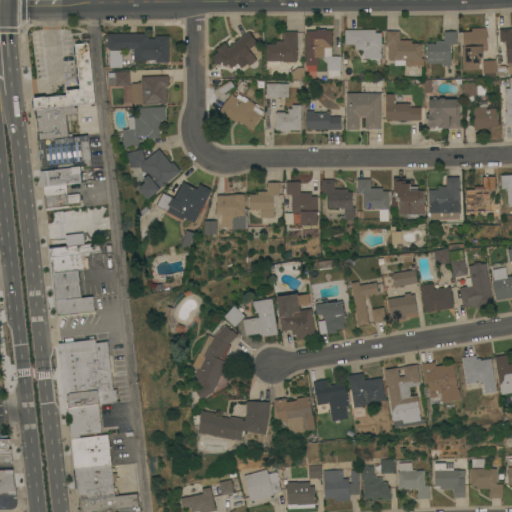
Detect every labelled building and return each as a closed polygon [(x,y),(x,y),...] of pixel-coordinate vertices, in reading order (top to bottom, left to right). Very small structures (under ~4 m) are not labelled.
[(487,28),(488,50),(483,51),(484,58),(481,58),(481,63),(479,63),(479,70),(463,70),(462,47),(463,47),(463,32),(472,31),(472,28),(487,28)] [(319,57),(319,65),(317,65),(317,71),(308,71),(308,65),(306,65),(306,31),(317,31),(317,29),(327,29),(327,31),(332,31),(332,56),(341,56),(341,71),(340,71),(340,75),(343,75),(343,79),(340,79),(340,77),(329,77),(329,71),(328,71),(327,60),(325,57),(319,57)] [(511,29),(511,67),(508,68),(508,63),(507,63),(506,56),(507,56),(506,42),(500,42),(499,29),(511,29)] [(376,30),(376,33),(382,33),(382,59),(380,59),(380,64),(368,64),(368,58),(362,59),(362,53),(364,53),(364,50),(356,50),(356,44),(345,44),(345,30),(376,30)] [(388,46),(387,46),(387,31),(400,31),(400,40),(412,40),(412,43),(422,43),(422,59),(424,59),(424,66),(406,66),(406,65),(395,65),(395,60),(392,60),(392,59),(388,59),(388,46)] [(457,44),(451,44),(451,66),(443,66),(443,63),(427,64),(427,44),(436,44),(436,41),(444,41),(444,32),(457,31),(457,44)] [(298,61),(296,61),(296,62),(283,62),(283,61),(266,61),(266,44),(276,44),(276,41),(284,41),(284,32),(297,32),(298,61)] [(169,63),(156,63),(156,60),(147,60),(147,62),(134,62),(134,49),(108,49),(108,34),(148,33),(148,38),(156,38),(156,36),(169,36),(169,63)] [(249,33),(257,43),(248,50),(250,53),(251,52),(257,60),(249,66),(243,58),(240,61),(242,65),(240,66),(237,63),(232,67),(222,55),(234,46),(233,45),(249,33)] [(35,110),(34,98),(46,96),(46,97),(67,95),(67,90),(80,89),(76,44),(89,43),(95,103),(74,105),(36,110),(35,110)] [(123,50),(123,67),(112,67),(112,71),(104,71),(104,66),(111,66),(110,50),(123,50)] [(496,60),(496,73),(495,73),(495,77),(484,78),(484,73),(483,73),(483,61),(496,60)] [(143,105),(143,103),(133,104),(133,102),(124,103),(124,85),(109,86),(109,72),(130,71),(131,85),(132,85),(132,84),(138,83),(138,82),(142,82),(142,77),(168,75),(169,86),(166,86),(167,104),(143,105)] [(511,77),(507,77),(507,87),(502,87),(504,125),(511,124),(511,77)] [(432,84),(435,84),(435,92),(432,92),(432,93),(424,93),(424,80),(432,79),(432,84)] [(464,83),(486,83),(486,96),(474,97),(474,101),(466,101),(466,96),(464,96),(464,83)] [(266,84),(289,84),(289,97),(266,98),(266,84)] [(382,93),(381,129),(366,129),(366,117),(360,117),(360,129),(346,129),(347,93),(382,93)] [(219,111),(227,100),(232,94),(236,98),(239,94),(243,97),(243,96),(256,104),(255,106),(263,111),(260,115),(261,116),(252,130),(239,121),(237,123),(219,111)] [(391,121),(391,119),(386,119),(386,94),(394,94),(394,104),(410,104),(410,108),(421,108),(421,121),(391,121)] [(460,114),(461,114),(461,128),(442,128),(442,129),(436,129),(436,127),(431,127),(431,126),(426,126),(426,114),(430,114),(429,100),(440,99),(440,98),(445,98),(445,99),(460,99),(460,114)] [(74,105),(74,108),(77,108),(77,113),(66,115),(68,137),(40,140),(36,110),(74,105)] [(301,130),(290,130),(290,131),(280,131),(280,130),(275,130),(276,113),(277,113),(277,112),(285,112),(285,113),(289,113),(289,109),(292,109),(292,105),(301,105),(301,130)] [(166,107),(167,120),(162,120),(162,127),(159,128),(160,138),(148,139),(148,136),(139,136),(139,147),(124,148),(123,129),(129,129),(129,117),(137,116),(137,118),(140,118),(139,108),(166,107)] [(474,129),(473,107),(488,107),(488,109),(497,108),(498,125),(489,125),(489,129),(474,129)] [(306,111),(314,111),(314,113),(326,112),(326,111),(330,111),(330,117),(341,117),(341,129),(340,129),(340,131),(331,131),(331,129),(310,130),(310,128),(306,128),(306,111)] [(48,165),(47,159),(41,159),(41,156),(43,156),(42,151),(40,151),(39,141),(45,140),(45,144),(55,143),(55,139),(89,136),(92,166),(87,166),(86,160),(85,160),(85,159),(84,159),(82,141),(80,141),(82,161),(48,165)] [(159,149),(171,164),(173,162),(181,171),(160,188),(161,189),(148,199),(139,188),(146,182),(135,170),(138,168),(131,169),(127,152),(143,149),(145,160),(159,149)] [(42,187),(41,171),(71,168),(71,167),(81,166),(81,173),(80,173),(81,182),(66,184),(44,187),(42,187)] [(511,175),(511,206),(508,207),(507,188),(502,189),(501,176),(511,175)] [(460,212),(459,212),(459,219),(430,220),(430,213),(429,213),(428,190),(438,190),(438,187),(446,187),(446,177),(459,177),(460,212)] [(475,190),(475,186),(483,186),(483,177),(495,177),(495,189),(493,189),(493,202),(490,202),(490,204),(493,204),(494,216),(483,217),(483,214),(470,215),(470,211),(466,211),(465,190),(475,190)] [(418,214),(418,218),(405,218),(405,214),(399,214),(398,205),(400,205),(399,197),(398,197),(398,193),(396,193),(396,192),(394,192),(393,178),(406,178),(406,183),(410,183),(410,187),(418,186),(418,191),(423,190),(423,205),(424,205),(425,214),(418,214)] [(357,179),(370,179),(371,188),(383,188),(383,191),(389,191),(389,208),(388,208),(388,221),(379,221),(379,209),(380,209),(380,208),(363,209),(363,194),(357,194),(357,179)] [(322,180),(334,180),(334,189),(347,189),(347,192),(352,192),(352,207),(355,207),(355,221),(344,221),(344,220),(340,220),(340,216),(344,216),(344,208),(328,208),(328,193),(323,193),(322,180)] [(301,181),(301,192),(312,192),(312,196),(317,196),(318,225),(301,226),(301,213),(292,213),(291,195),(286,195),(286,182),(301,181)] [(197,189),(200,184),(211,190),(194,223),(184,217),(183,219),(156,205),(163,192),(175,198),(183,182),(197,189)] [(260,218),(260,211),(258,211),(258,210),(250,210),(250,194),(259,194),(259,192),(267,191),(267,182),(279,182),(279,195),(274,195),(274,210),(275,210),(275,218),(260,218)] [(67,195),(80,194),(81,202),(69,204),(69,208),(47,210),(47,208),(46,208),(44,187),(66,184),(67,195)] [(221,215),(217,215),(217,212),(216,212),(216,204),(217,204),(217,195),(245,194),(245,208),(247,208),(247,229),(232,229),(232,227),(221,227),(221,215)] [(217,234),(204,234),(204,221),(216,221),(217,234)] [(401,244),(396,244),(396,248),(391,248),(391,226),(395,226),(396,231),(401,231),(401,244)] [(65,245),(81,244),(81,233),(65,234),(65,245)] [(55,301),(49,248),(100,243),(101,251),(90,253),(90,256),(87,256),(89,269),(79,270),(82,298),(56,301),(55,301)] [(447,249),(447,252),(449,252),(450,263),(437,265),(434,251),(447,249)] [(454,277),(451,263),(465,261),(467,275),(454,277)] [(493,305),(476,308),(476,306),(463,308),(460,288),(467,286),(466,278),(471,278),(469,266),(474,265),(474,263),(481,262),(481,264),(486,263),(493,305)] [(511,297),(496,300),(493,279),(494,279),(493,270),(506,267),(507,277),(511,276),(511,297)] [(416,270),(418,283),(395,287),(393,273),(416,270)] [(351,283),(359,281),(360,285),(377,282),(379,293),(369,295),(369,298),(365,299),(369,324),(358,326),(351,283)] [(454,308),(424,313),(420,285),(433,283),(434,289),(450,286),(454,308)] [(388,299),(405,296),(404,294),(411,293),(411,295),(414,295),(418,315),(406,317),(406,318),(391,321),(388,299)] [(316,336),(299,339),(298,334),(293,335),(292,329),(282,331),(277,297),(298,294),(301,310),(311,308),(316,336)] [(93,296),(95,312),(58,316),(56,301),(82,298),(93,296)] [(278,335),(262,337),(262,334),(260,335),(260,333),(246,336),(244,320),(259,317),(259,313),(255,313),(253,302),(272,298),(278,335)] [(345,328),(337,330),(337,332),(327,334),(327,333),(320,334),(318,321),(325,320),(324,314),(318,315),(315,302),(327,300),(328,304),(343,302),(347,321),(344,321),(345,328)] [(235,327),(225,316),(235,305),(246,316),(235,327)] [(174,320),(175,320),(176,323),(168,324),(166,315),(168,307),(175,308),(173,316),(174,320)] [(374,323),(371,309),(384,307),(386,321),(374,323)] [(193,365),(199,352),(200,353),(208,334),(213,336),(214,337),(226,325),(232,330),(233,329),(238,336),(229,345),(231,345),(223,361),(228,363),(214,392),(202,400),(195,389),(201,386),(195,383),(198,377),(196,376),(200,369),(194,366),(193,365)] [(69,408),(69,400),(65,400),(58,344),(96,339),(96,343),(108,341),(113,390),(116,389),(118,402),(98,404),(69,408)] [(496,392),(485,394),(483,381),(466,384),(462,358),(476,355),(476,359),(480,358),(480,360),(491,359),(496,392)] [(507,355),(509,364),(511,363),(511,393),(502,395),(500,386),(499,386),(495,357),(507,355)] [(454,364),(458,388),(459,388),(460,399),(442,402),(441,393),(437,393),(438,397),(430,398),(429,394),(430,394),(429,384),(424,385),(421,363),(424,363),(424,364),(432,362),(435,361),(436,366),(454,364)] [(385,370),(417,364),(421,385),(409,387),(411,396),(417,395),(420,413),(419,413),(420,419),(424,418),(423,413),(427,412),(429,423),(395,429),(385,370)] [(385,400),(368,403),(368,404),(365,404),(365,406),(354,408),(349,375),(364,373),(365,380),(382,378),(385,400)] [(329,403),(317,405),(313,382),(327,379),(328,386),(345,383),(349,405),(346,406),(348,419),(332,421),(329,403)] [(286,398),(287,402),(297,400),(296,398),(310,396),(315,430),(290,434),(288,422),(285,423),(285,421),(282,422),(281,419),(274,420),(274,400),(286,398)] [(266,435),(245,431),(244,437),(242,436),(242,440),(240,440),(239,450),(229,451),(231,439),(214,436),(214,435),(199,433),(203,411),(217,413),(217,415),(230,418),(230,416),(243,418),(242,420),(245,421),(246,414),(246,401),(270,402),(269,416),(266,435)] [(102,433),(71,437),(68,408),(69,408),(98,404),(102,433)] [(75,470),(71,439),(108,435),(112,465),(75,470)] [(12,463),(0,463),(0,439),(10,439),(11,454),(12,463)] [(470,469),(472,469),(472,459),(485,458),(485,469),(496,468),(497,484),(502,484),(502,498),(489,498),(489,492),(490,492),(490,489),(477,489),(477,486),(471,486),(470,469)] [(381,474),(380,460),(394,459),(395,473),(381,474)] [(425,486),(430,485),(431,499),(417,499),(417,493),(418,493),(418,488),(398,489),(397,472),(399,472),(398,463),(411,463),(412,471),(424,470),(425,486)] [(465,485),(465,498),(454,498),(453,493),(453,489),(441,489),(441,486),(435,487),(435,471),(434,471),(434,463),(453,463),(453,470),(459,470),(465,470),(465,485)] [(77,500),(73,470),(75,470),(112,465),(113,473),(116,473),(117,481),(114,482),(115,496),(80,500),(77,500)] [(309,479),(308,465),(321,465),(322,478),(309,479)] [(342,470),(343,479),(349,479),(349,483),(351,483),(350,471),(358,470),(359,483),(361,483),(360,467),(373,466),(373,476),(375,476),(376,478),(382,478),(382,483),(388,482),(388,488),(391,488),(391,500),(372,501),(372,499),(363,499),(363,494),(350,495),(350,501),(325,502),(324,481),(323,481),(323,471),(342,470)] [(250,502),(243,476),(266,469),(268,474),(276,472),(281,491),(273,494),(274,495),(250,502)] [(0,494),(0,470),(13,470),(16,494),(0,494)] [(222,495),(219,482),(231,480),(234,493),(222,495)] [(288,509),(287,482),(297,482),(297,483),(310,482),(310,487),(314,486),(315,507),(288,509)] [(216,510),(206,511),(201,511),(201,510),(193,511),(192,508),(184,509),(182,498),(200,494),(199,491),(202,491),(202,489),(211,487),(216,510)] [(137,494),(138,507),(102,511),(78,511),(78,509),(81,509),(80,500),(115,496),(137,494)]
